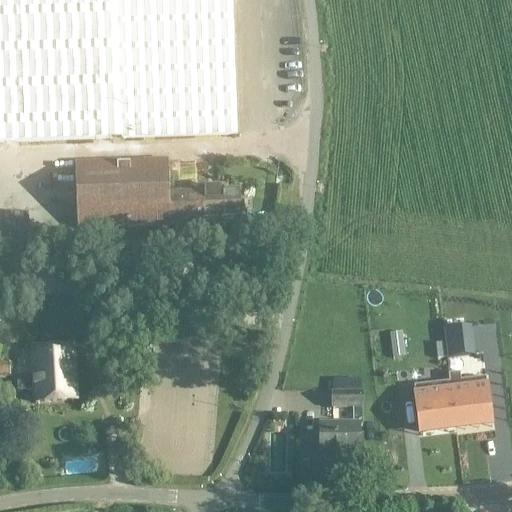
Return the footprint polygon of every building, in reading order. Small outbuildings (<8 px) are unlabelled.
[(0,0),(0,143),(237,135),(232,0),(0,0)] [(167,160),(75,163),(77,228),(240,223),(239,190),(218,191),(218,188),(204,188),(204,191),(168,193),(167,160)] [(107,258),(91,258),(91,272),(107,272),(107,258)] [(29,300),(26,262),(0,264),(0,290),(1,303),(29,300)] [(450,359),(469,356),(466,329),(446,331),(450,359)] [(390,335),(393,359),(405,357),(402,334),(390,335)] [(32,348),(34,382),(17,383),(17,392),(35,391),(36,404),(76,402),(72,346),(32,348)] [(0,365),(0,375),(10,375),(10,365),(0,365)] [(488,387),(451,392),(455,423),(464,422),(465,428),(493,424),(488,387)] [(353,410),(352,425),(320,425),(320,457),(359,457),(359,426),(362,426),(362,409),(363,392),(331,393),(331,410),(353,410)] [(446,424),(455,423),(451,392),(414,396),(419,434),(447,430),(446,424)] [(363,488),(363,473),(358,473),(358,474),(321,474),(321,488),(363,488)]
